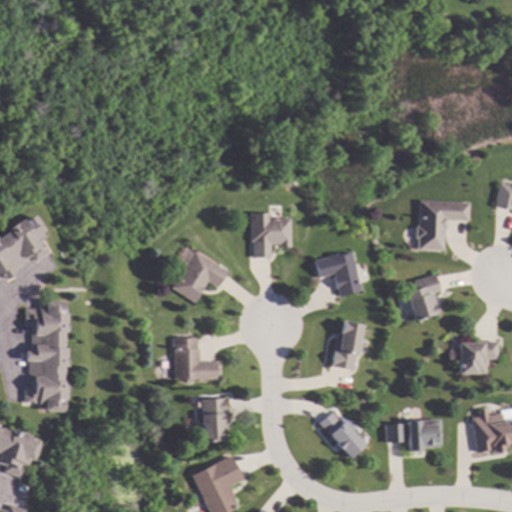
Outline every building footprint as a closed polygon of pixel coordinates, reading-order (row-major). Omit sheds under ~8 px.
[(511,186),(511,207),(510,207),(510,211),(507,211),(493,208),(491,207),(495,183),(511,186)] [(465,203),(464,222),(463,222),(442,221),(442,229),(440,229),(440,246),(439,251),(413,250),(414,239),(411,238),(412,226),(414,227),(415,201),(465,203)] [(266,219),(286,218),(287,247),(275,247),(275,244),(267,245),(267,258),(266,258),(249,258),(249,242),(246,242),(246,213),(266,213),(266,219)] [(40,231),(38,233),(41,238),(38,240),(45,252),(43,254),(31,262),(27,256),(17,262),(19,265),(8,272),(10,275),(9,275),(2,279),(1,280),(0,278),(0,235),(5,232),(3,229),(19,219),(20,221),(30,215),(40,231)] [(223,272),(222,275),(215,286),(214,288),(204,281),(190,303),(167,288),(191,251),(223,272)] [(355,283),(356,283),(358,291),(335,296),(333,289),(331,289),(330,284),(329,278),(331,278),(330,274),(328,275),(314,278),(310,261),(326,257),(325,256),(334,254),(335,256),(348,253),(355,283)] [(431,277),(435,289),(436,292),(429,294),(432,303),(430,303),(433,314),(410,321),(401,292),(412,289),(409,281),(431,274),(431,277)] [(60,302),(59,313),(62,314),(62,322),(63,322),(62,332),(60,331),(59,348),(62,348),(62,356),(63,356),(62,367),(59,367),(59,381),(62,382),(62,392),(61,400),(59,400),(59,412),(40,411),(40,408),(34,408),(34,403),(20,403),(20,402),(20,386),(27,387),(27,375),(24,375),(24,361),(21,361),(21,360),(21,353),(21,352),(27,352),(28,328),(20,327),(20,325),(21,310),(34,310),(34,305),(41,305),(41,301),(60,302)] [(358,325),(353,356),(351,356),(349,371),(347,371),(327,367),(326,367),(329,350),(330,350),(333,333),(336,334),(338,322),(358,325)] [(192,349),(194,349),(195,349),(195,362),(211,362),(212,362),(212,380),(193,380),(193,379),(189,379),(189,383),(182,383),(182,379),(170,379),(169,348),(168,348),(168,338),(192,338),(192,349)] [(494,359),(482,359),(482,367),(481,367),(481,374),(454,375),(454,362),(446,362),(444,359),(444,351),(447,349),(454,348),(454,343),(471,343),(479,343),(479,342),(493,342),(494,359)] [(223,400),(224,413),(224,416),(222,416),(222,429),(220,430),(220,441),(199,442),(196,399),(223,398),(223,400)] [(483,416),(497,414),(498,422),(511,420),(511,427),(511,442),(504,443),(505,447),(498,449),(499,451),(488,453),(488,450),(477,452),(472,453),(472,452),(467,421),(466,418),(474,417),(472,410),(482,409),(483,416)] [(336,424),(339,421),(360,445),(345,458),(325,435),(324,436),(313,424),(315,423),(326,413),(327,412),(336,424)] [(436,444),(432,448),(416,448),(416,452),(403,452),(403,435),(400,435),(400,442),(397,443),(384,443),(381,443),(380,424),(399,423),(399,425),(402,425),(402,421),(435,420),(436,444)] [(0,432),(5,434),(6,430),(26,437),(25,440),(33,443),(33,445),(34,446),(29,460),(28,460),(27,462),(25,461),(24,466),(20,465),(15,478),(13,478),(0,473),(0,470),(2,466),(0,465),(0,432)] [(227,457),(233,470),(234,470),(238,478),(238,480),(224,486),(228,495),(227,496),(233,508),(224,511),(204,511),(186,476),(226,456),(227,457)]
